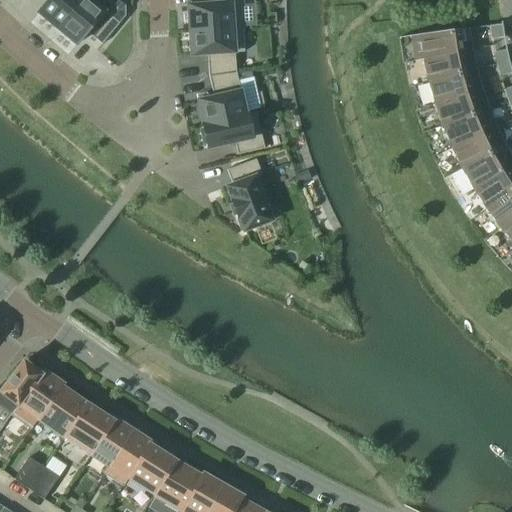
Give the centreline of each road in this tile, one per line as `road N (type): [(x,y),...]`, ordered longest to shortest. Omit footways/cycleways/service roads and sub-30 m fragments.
road 1 (residential): [(362,511),(152,395),(34,314)]
road 2 (residential): [(0,27),(85,98),(115,99),(154,62),(158,0)]
